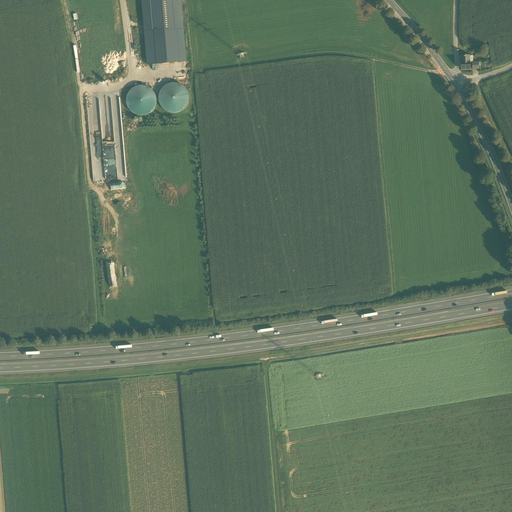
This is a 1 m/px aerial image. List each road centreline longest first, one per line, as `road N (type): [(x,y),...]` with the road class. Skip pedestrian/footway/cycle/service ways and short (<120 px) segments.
road 1 (motorway): [(0,369),(214,353),(511,305)]
road 2 (track): [(511,317),(225,363),(0,381)]
road 3 (motorway): [(511,294),(211,341),(0,357)]
road 4 (track): [(449,75),(330,52),(194,69)]
road 5 (track): [(277,511),(264,357)]
road 6 (unknown): [(134,71),(121,82),(81,88),(66,0)]
road 7 (tertiary): [(511,207),(454,82)]
